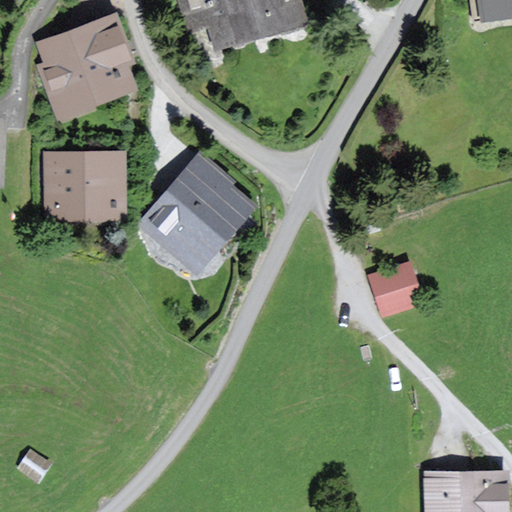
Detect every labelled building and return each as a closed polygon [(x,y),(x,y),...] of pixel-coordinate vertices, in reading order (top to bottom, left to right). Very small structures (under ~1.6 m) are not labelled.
[(292,16),(287,0),(181,0),(184,8),(206,1),(208,6),(212,5),(221,37),(292,16)] [(511,0),(486,0),(488,9),(511,5),(511,0)] [(119,57),(107,26),(48,48),(56,69),(49,71),(61,104),(121,81),(112,60),(119,57)] [(44,218),(128,218),(127,147),(44,148),(44,218)] [(195,229),(201,234),(233,197),(217,183),(221,178),(197,157),(177,182),(181,185),(153,217),(183,243),(195,229)] [(405,266),(370,277),(382,312),(417,300),(405,266)] [(28,452),(19,468),(36,478),(45,463),(28,452)] [(502,511),(502,476),(434,477),(424,478),(424,511),(502,511)]
